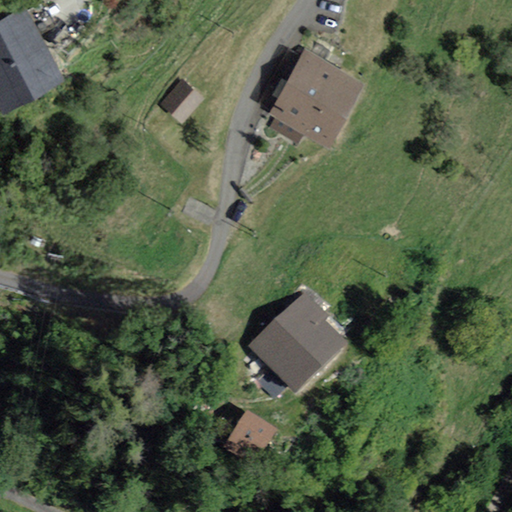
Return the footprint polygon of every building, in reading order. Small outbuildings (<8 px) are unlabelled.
[(64,78),(25,7),(0,21),(0,98),(6,109),(64,78)] [(366,84),(307,51),(272,114),(331,147),(366,84)] [(205,101),(179,80),(161,103),(187,123),(205,101)] [(307,296),(249,351),(295,400),(348,351),(325,326),(330,321),(307,296)] [(248,414),(222,455),(252,474),(278,433),(248,414)]
